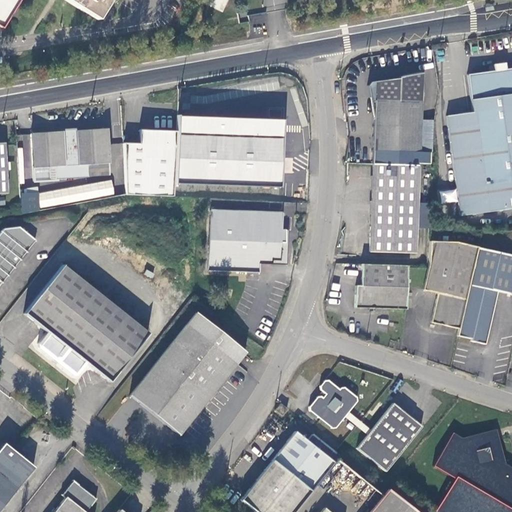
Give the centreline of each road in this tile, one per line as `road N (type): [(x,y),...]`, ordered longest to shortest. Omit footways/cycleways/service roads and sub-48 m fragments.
road 1 (tertiary): [(0,104),(316,48)]
road 2 (unclassified): [(295,328),(324,219),(316,48)]
road 3 (unclassified): [(295,328),(511,400)]
road 4 (unclassified): [(0,365),(175,503)]
road 5 (unclassified): [(175,503),(246,419),(295,328)]
road 6 (tertiary): [(316,48),(450,22),(511,19)]
